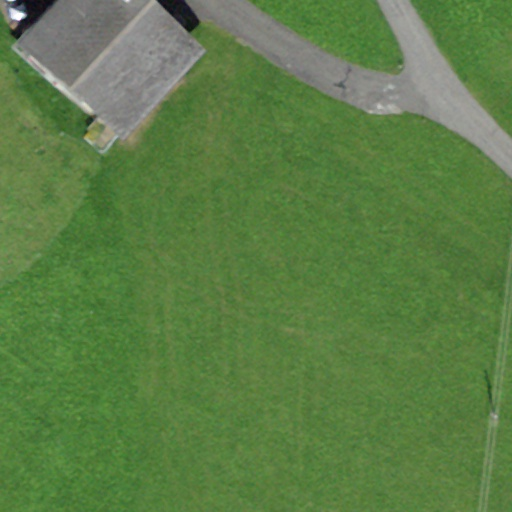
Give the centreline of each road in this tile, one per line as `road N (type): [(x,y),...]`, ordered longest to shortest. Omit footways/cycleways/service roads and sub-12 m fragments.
road 1 (track): [(217,0),(350,81),(453,97)]
road 2 (unclassified): [(511,155),(453,97),(394,0)]
